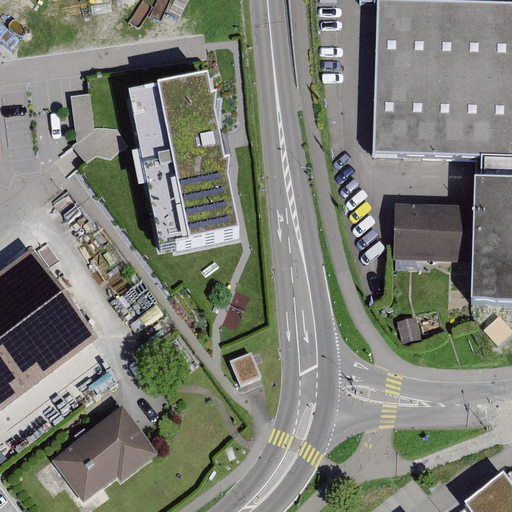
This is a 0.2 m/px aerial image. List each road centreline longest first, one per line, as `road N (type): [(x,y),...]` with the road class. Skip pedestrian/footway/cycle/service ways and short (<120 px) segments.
road 1 (secondary): [(270,0),(313,392)]
road 2 (residential): [(511,400),(450,406),(313,392)]
road 3 (secondary): [(313,392),(298,446),(273,490),(248,511)]
